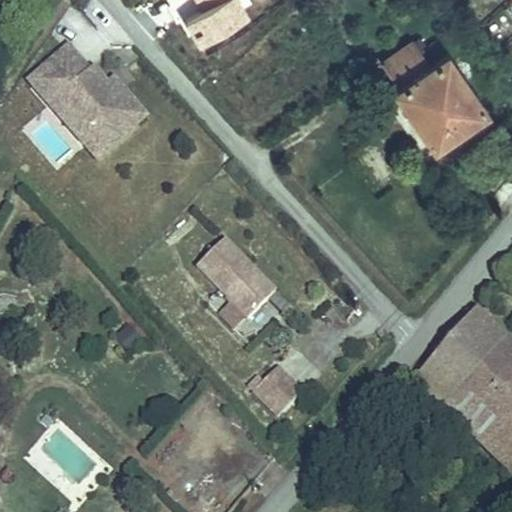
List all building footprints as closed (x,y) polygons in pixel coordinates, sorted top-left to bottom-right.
[(409,54),(420,44),(415,37),(388,55),(395,65),(409,54)] [(432,62),(420,44),(409,54),(395,65),(403,78),(395,84),(435,144),(491,107),(452,49),(432,62)] [(145,117),(121,90),(117,93),(107,82),(98,91),(84,75),(88,72),(67,49),(29,83),(50,107),(58,101),(87,134),(80,141),(96,160),(145,117)] [(107,82),(94,67),(84,75),(98,91),(107,82)] [(121,90),(111,79),(107,82),(117,93),(121,90)] [(87,134),(58,101),(50,107),(80,141),(87,134)] [(371,143),(354,153),(373,186),(390,177),(371,143)] [(275,294),(224,242),(197,268),(248,320),(275,294)] [(511,421),(511,346),(479,311),(405,389),(418,401),(430,389),(447,406),(471,382),(511,421)] [(143,341),(130,326),(118,337),(132,351),(143,341)] [(277,418),(302,393),(277,368),(253,393),(277,418)] [(447,406),(511,468),(511,421),(471,382),(447,406)]
